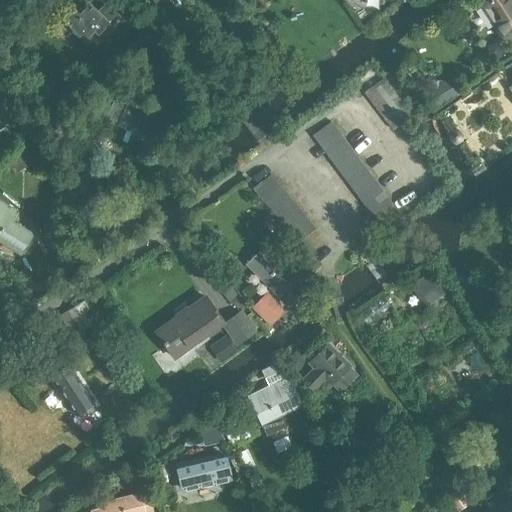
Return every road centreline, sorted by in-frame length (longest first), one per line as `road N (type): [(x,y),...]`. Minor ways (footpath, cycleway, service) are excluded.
road 1 (residential): [(0,356),(287,146)]
road 2 (residential): [(287,146),(347,101),(415,199)]
